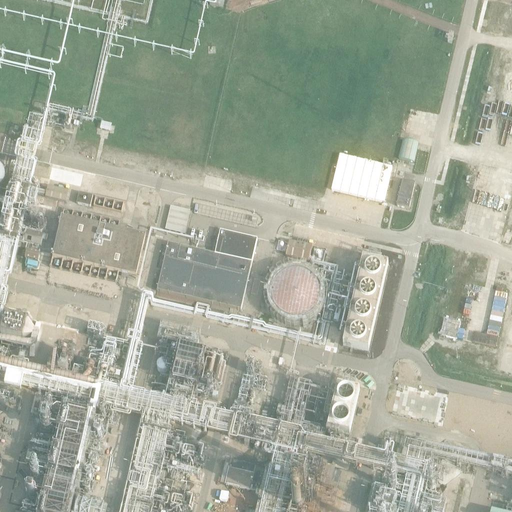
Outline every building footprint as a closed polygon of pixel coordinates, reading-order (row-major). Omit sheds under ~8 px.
[(111,131),(113,124),(100,121),(98,128),(111,131)] [(414,163),(418,144),(402,140),(398,160),(414,163)] [(384,203),(392,168),(339,156),(331,191),(384,203)] [(414,185),(401,182),(396,207),(408,210),(414,185)] [(68,192),(47,187),(45,198),(66,203),(68,192)] [(90,207),(93,197),(79,193),(76,204),(90,207)] [(185,235),(190,212),(170,207),(165,230),(185,235)] [(79,214),(79,221),(112,225),(113,218),(79,214)] [(52,258),(122,274),(136,277),(145,237),(62,217),(52,258)] [(24,244),(41,248),(43,236),(26,232),(24,244)] [(216,255),(168,244),(157,292),(240,311),(257,241),(221,232),(216,255)] [(285,257),(292,259),(309,262),(312,247),(289,242),(285,257)] [(323,257),(324,250),(315,248),(313,255),(323,257)] [(24,259),(37,262),(39,254),(26,251),(24,259)] [(344,346),(370,351),(389,265),(380,263),(381,256),(370,254),(368,261),(362,259),(354,296),(350,295),(343,325),(348,325),(344,346)] [(318,301),(319,297),(318,292),(317,287),(315,283),(312,279),(309,276),(305,273),(300,272),(295,271),(291,271),(286,272),(282,274),(278,276),(274,280),(271,283),(269,288),(268,292),(268,297),(269,302),(271,306),(273,311),(276,314),(280,317),(284,319),(289,320),(294,321),(298,320),(303,319),(307,317),(311,314),(314,310),(316,306),(318,301)] [(498,290),(489,326),(499,329),(509,293),(498,290)] [(181,350),(178,371),(195,375),(195,376),(202,377),(203,369),(218,371),(220,357),(181,350)] [(350,423),(360,391),(340,385),(333,405),(342,408),(339,419),(350,423)] [(398,389),(393,408),(407,411),(411,392),(398,389)] [(34,398),(30,414),(40,417),(44,400),(34,398)] [(249,491),(255,467),(230,461),(224,486),(249,491)]
